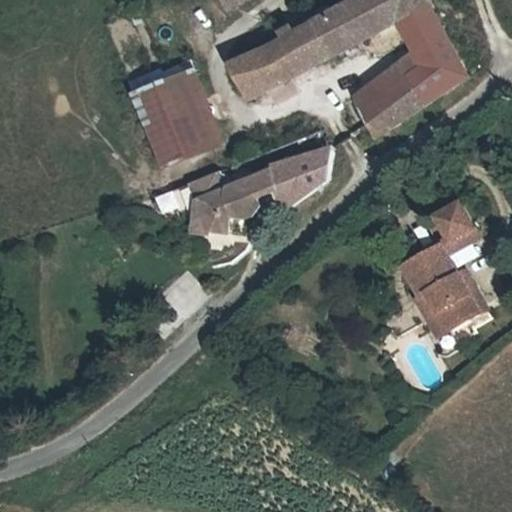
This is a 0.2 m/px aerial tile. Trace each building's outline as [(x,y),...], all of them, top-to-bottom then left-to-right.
[(221,0),(228,16),(263,0),(221,0)] [(430,0),(368,0),(364,2),(241,71),(259,105),(402,28),(421,62),(358,96),(382,139),(473,76),(430,0)] [(167,173),(232,151),(201,59),(136,81),(167,173)] [(331,174),(307,140),(252,177),(280,210),(331,174)] [(189,231),(196,233),(219,237),(222,225),(228,223),(236,226),(246,222),(252,212),(240,188),(236,194),(227,189),(220,174),(204,181),(213,201),(205,204),(201,206),(194,205),(191,220),(189,231)] [(204,181),(196,185),(205,204),(213,201),(204,181)] [(441,217),(454,242),(478,230),(466,205),(441,217)] [(454,242),(446,246),(453,256),(482,240),(478,230),(454,242)] [(411,269),(424,290),(431,286),(453,321),(482,301),(471,283),(477,279),(466,263),(459,266),(453,256),(446,246),(411,269)] [(178,327),(211,295),(187,270),(153,302),(178,327)] [(489,297),(477,279),(471,283),(482,301),(489,297)] [(424,290),(420,292),(443,328),(453,321),(431,286),(424,290)]
